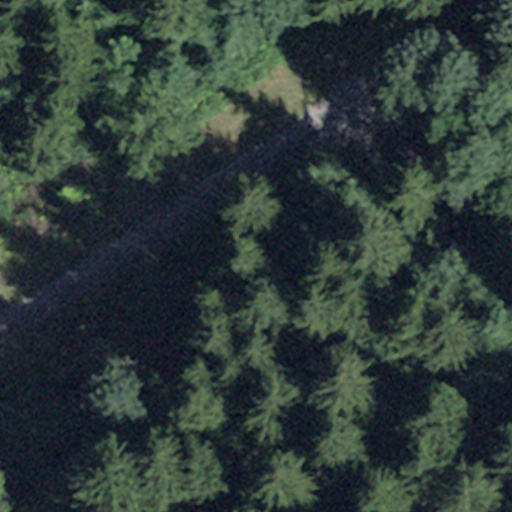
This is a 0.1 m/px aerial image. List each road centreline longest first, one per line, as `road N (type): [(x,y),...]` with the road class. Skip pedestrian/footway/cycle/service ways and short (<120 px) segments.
road 1 (track): [(511,5),(0,330)]
road 2 (track): [(363,99),(511,288)]
